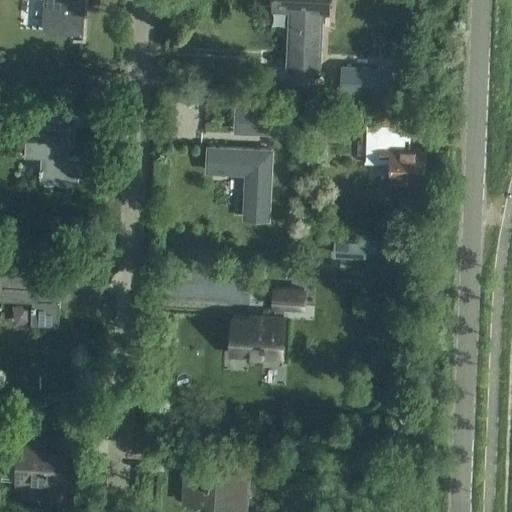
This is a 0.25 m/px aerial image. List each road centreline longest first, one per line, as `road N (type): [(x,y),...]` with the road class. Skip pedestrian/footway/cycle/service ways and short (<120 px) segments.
road 1 (residential): [(115,511),(142,0)]
road 2 (secondary): [(459,511),(482,0)]
